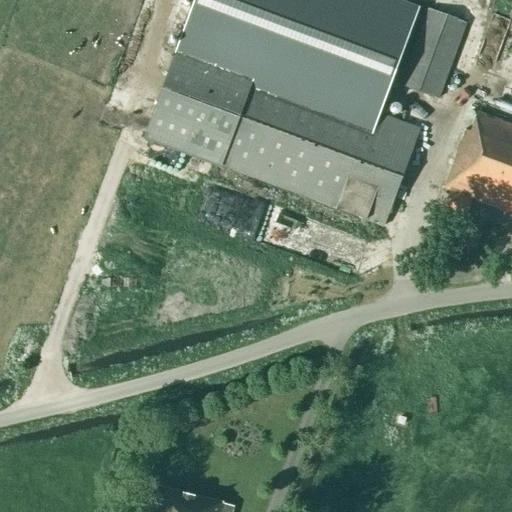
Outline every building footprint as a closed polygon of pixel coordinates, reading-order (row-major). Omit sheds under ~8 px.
[(416,11),(387,0),(194,0),(143,138),(382,226),(418,129),(378,114),(416,11)] [(400,85),(438,98),(465,23),(428,9),(400,85)] [(511,113),(500,109),(496,118),(477,111),(469,132),(465,130),(444,189),(449,190),(443,207),(466,215),(472,199),(511,213),(511,113)] [(135,214),(158,230),(170,214),(147,197),(135,214)] [(231,511),(233,507),(223,504),(223,503),(154,486),(146,511),(231,511)]
